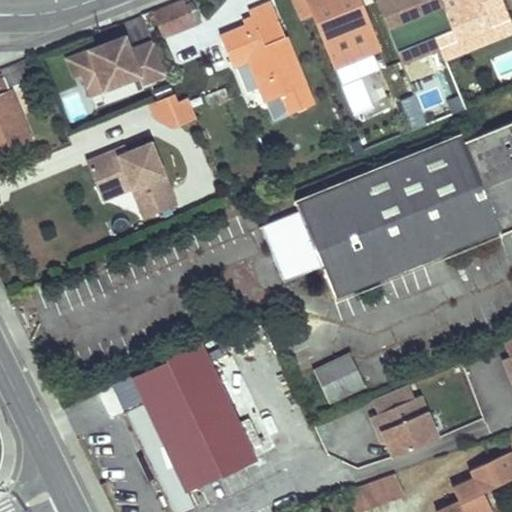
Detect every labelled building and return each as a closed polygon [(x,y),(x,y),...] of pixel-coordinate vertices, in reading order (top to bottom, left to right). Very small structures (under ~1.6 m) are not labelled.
[(314,17),(306,0),(291,0),(301,22),(314,17)] [(362,0),(306,0),(314,17),(335,70),(384,52),(362,0)] [(375,0),(401,62),(438,47),(509,18),(502,0),(375,0)] [(193,25),(185,2),(153,15),(162,38),(193,25)] [(305,84),(271,2),(249,11),(251,17),(243,20),(245,26),(220,36),(232,65),(248,58),(266,100),(282,94),(290,113),(312,103),(305,84)] [(511,24),(509,18),(438,47),(443,57),(511,29),(511,24)] [(167,75),(153,42),(129,51),(124,37),(107,44),(109,49),(102,52),(100,47),(67,61),(74,77),(83,73),(92,96),(139,77),(142,85),(167,75)] [(393,101),(414,91),(397,56),(376,65),(393,101)] [(8,86),(27,78),(21,63),(1,71),(3,76),(0,77),(0,150),(30,139),(8,86)] [(426,75),(437,108),(461,100),(450,67),(426,75)] [(402,100),(410,125),(425,119),(416,94),(402,100)] [(178,104),(175,95),(149,106),(155,119),(176,128),(195,120),(187,100),(178,104)] [(320,265),(333,296),(499,229),(501,235),(511,230),(511,120),(463,141),(461,137),(295,204),(298,211),(320,265)] [(116,149),(86,161),(99,192),(128,180),(132,190),(139,187),(151,215),(177,205),(152,142),(128,151),(118,155),(116,149)] [(125,145),(116,149),(118,155),(128,151),(125,145)] [(128,180),(99,192),(103,201),(132,190),(128,180)] [(139,187),(132,190),(143,218),(151,215),(139,187)] [(298,211),(261,226),(283,280),(320,265),(298,211)] [(256,457),(202,343),(132,377),(145,402),(126,411),(138,437),(148,456),(174,511),(190,511),(200,507),(191,488),(256,457)] [(329,402),(366,386),(349,351),(312,368),(329,402)] [(409,383),(372,398),(378,414),(372,416),(379,432),(383,430),(387,440),(393,456),(438,436),(420,394),(415,397),(409,383)] [(490,511),(482,493),(511,478),(511,463),(507,453),(474,468),(479,477),(474,479),(463,485),(464,489),(454,494),(458,504),(446,509),(447,511),(490,511)] [(474,468),(470,470),(474,479),(479,477),(474,468)] [(396,476),(346,493),(352,511),(361,511),(403,497),(396,476)] [(452,490),(454,494),(464,489),(463,485),(452,490)]
